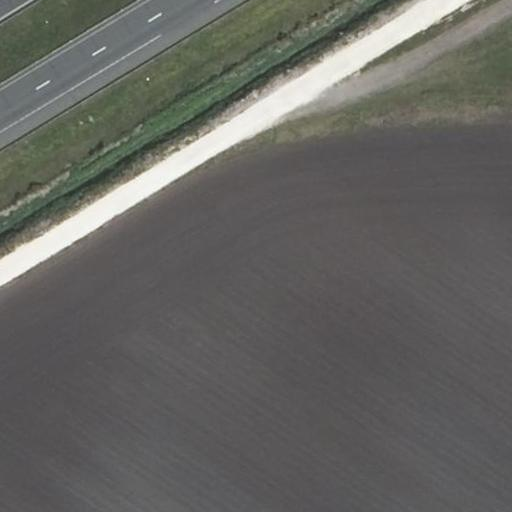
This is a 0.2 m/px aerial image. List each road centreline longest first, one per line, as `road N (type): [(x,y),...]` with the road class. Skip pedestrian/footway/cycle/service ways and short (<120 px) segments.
road 1 (track): [(0,278),(458,0)]
road 2 (motorway): [(0,114),(189,0)]
